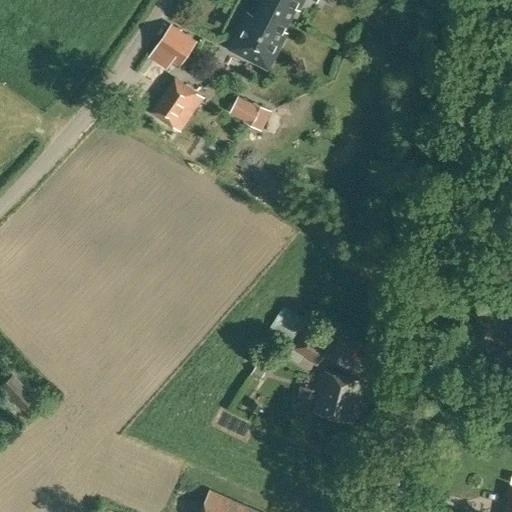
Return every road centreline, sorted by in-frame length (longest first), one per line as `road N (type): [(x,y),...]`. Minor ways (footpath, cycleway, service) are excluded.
road 1 (tertiary): [(385,511),(496,0)]
road 2 (residential): [(0,210),(104,98),(168,0)]
